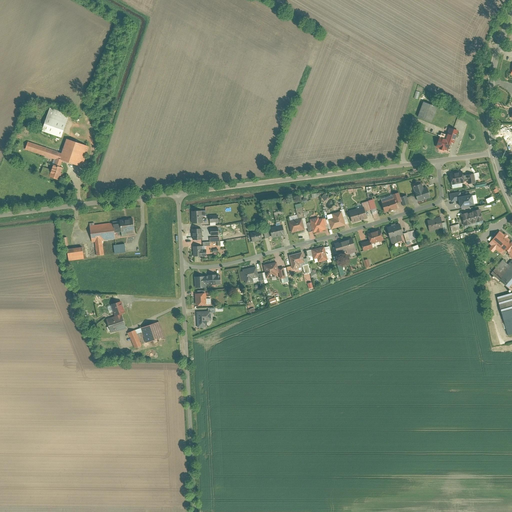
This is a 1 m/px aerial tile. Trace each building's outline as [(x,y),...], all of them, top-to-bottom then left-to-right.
[(418,117),(431,122),(437,106),(423,101),(418,117)] [(69,115),(50,108),(41,132),(61,138),(69,115)] [(441,132),(436,147),(439,147),(439,149),(444,150),(444,149),(448,150),(451,141),(454,142),(458,129),(450,127),(447,134),(441,132)] [(89,147),(66,139),(61,154),(28,142),(26,150),(56,160),(54,165),(60,168),(63,162),(82,168),(89,147)] [(63,168),(60,168),(54,165),(53,165),(49,177),(60,181),(62,174),(61,174),(63,168)] [(449,173),(451,185),(465,182),(464,181),(468,180),(469,183),(475,182),(475,179),(480,178),(479,172),(463,175),(462,170),(449,173)] [(422,183),(413,185),(418,201),(431,197),(427,187),(424,188),(422,183)] [(363,206),(349,211),(352,223),(368,218),(366,210),(376,207),(371,188),(366,190),(369,200),(362,203),(363,206)] [(393,198),(381,201),(384,212),(397,208),(396,203),(402,201),(399,192),(392,194),(393,198)] [(461,192),(450,194),(451,202),(459,200),(460,207),(478,204),(476,194),(472,195),(472,194),(462,196),(461,192)] [(410,204),(407,194),(401,197),(404,206),(410,204)] [(290,221),(288,221),(291,232),(308,228),(302,206),(296,208),(297,214),(289,216),(290,221)] [(480,208),(461,214),(464,225),(465,225),(466,228),(483,223),(482,220),(483,220),(480,208)] [(191,211),(192,223),(203,222),(203,215),(206,215),(205,210),(191,211)] [(330,223),(328,223),(329,229),(331,228),(332,229),(346,225),(346,224),(349,223),(347,215),(346,215),(344,210),(327,214),(330,223)] [(216,225),(215,222),(221,221),(221,218),(218,218),(218,214),(210,215),(211,225),(216,225)] [(319,216),(310,219),(313,232),(316,231),(317,233),(323,231),(322,230),(326,229),(326,228),(328,227),(326,218),(323,219),(323,217),(319,218),(319,216)] [(436,218),(428,219),(430,232),(434,231),(434,229),(443,228),(443,231),(447,231),(446,221),(442,222),(441,216),(436,217),(436,218)] [(119,221),(120,224),(121,232),(122,237),(136,235),(134,219),(119,221)] [(113,222),(90,226),(92,242),(95,241),(102,241),(115,238),(114,232),(113,225),(113,222)] [(269,227),(272,237),(285,234),(282,224),(276,226),(276,223),(271,224),(271,227),(269,227)] [(392,226),(387,227),(392,244),(403,240),(401,235),(403,234),(399,223),(395,224),(395,223),(391,224),(392,226)] [(459,223),(450,225),(452,232),(461,230),(459,223)] [(202,228),(192,228),(193,239),(203,239),(202,228)] [(251,237),(252,242),(263,239),(260,230),(256,231),(255,229),(251,230),(251,233),(248,234),(249,238),(251,237)] [(369,240),(361,242),(364,251),(374,248),(372,243),(384,240),(381,229),(367,233),(369,240)] [(412,230),(404,233),(408,244),(415,242),(412,230)] [(504,234),(500,230),(490,242),(493,245),(489,249),(493,252),(496,249),(502,253),(505,250),(511,255),(511,240),(508,237),(509,236),(505,233),(504,234)] [(352,237),(334,243),(338,256),(357,251),(352,237)] [(104,254),(102,241),(95,241),(97,255),(104,254)] [(193,246),(193,256),(207,256),(206,245),(211,245),(211,242),(203,242),(203,245),(193,246)] [(125,252),(124,244),(114,245),(115,254),(125,252)] [(324,246),(306,250),(309,260),(317,257),(318,262),(328,259),(328,263),(334,261),(330,246),(325,247),(324,246)] [(83,258),(82,247),(68,249),(69,260),(83,258)] [(302,251),(289,255),(293,270),(304,267),(306,274),(310,272),(307,258),(304,259),(302,251)] [(503,259),(491,273),(511,290),(511,259),(509,264),(503,259)] [(277,261),(264,264),(267,278),(277,276),(276,273),(279,272),(280,279),(281,278),(282,283),(289,281),(286,267),(279,268),(277,261)] [(342,263),(337,264),(341,278),(346,277),(342,263)] [(256,266),(243,269),(243,271),(240,271),(242,281),(246,280),(247,284),(248,284),(248,286),(251,285),(251,283),(259,281),(259,280),(261,280),(262,284),(267,283),(264,272),(258,273),(256,266)] [(220,274),(195,275),(196,288),(207,287),(207,285),(221,284),(220,274)] [(206,292),(195,293),(196,305),(207,304),(206,294),(212,294),(212,290),(206,290),(206,292)] [(511,292),(497,297),(508,335),(511,333),(511,292)] [(277,303),(275,297),(269,299),(271,305),(277,303)] [(124,313),(121,302),(111,305),(115,316),(120,314),(124,313)] [(197,311),(197,327),(207,327),(207,320),(212,320),(211,312),(216,312),(216,311),(223,311),(223,307),(209,307),(209,311),(197,311)] [(125,327),(120,314),(115,316),(106,319),(110,332),(125,327)] [(158,323),(141,329),(142,333),(145,341),(146,343),(163,338),(158,323)] [(136,330),(130,332),(135,349),(141,347),(140,342),(137,335),(136,330)]
